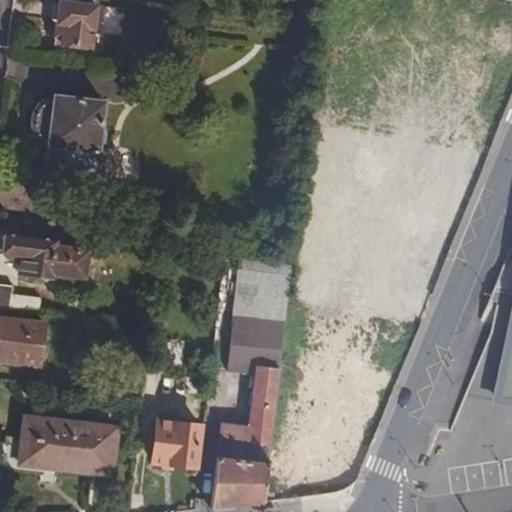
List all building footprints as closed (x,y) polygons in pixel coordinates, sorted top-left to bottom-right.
[(511,7),(473,0),(344,0),(310,118),(290,279),(288,297),(286,320),(280,373),(269,455),(264,502),(344,491),(354,480),(374,432),(423,329),(511,98),(511,7)] [(65,27),(62,47),(91,51),(97,9),(61,3),(60,7),(52,6),(50,22),(58,22),(57,27),(65,27)] [(57,27),(54,46),(62,47),(65,27),(57,27)] [(55,96),(45,172),(103,179),(107,152),(98,150),(104,103),(55,96)] [(9,232),(3,272),(37,275),(44,281),(57,273),(84,277),(88,252),(67,249),(68,240),(9,232)] [(143,236),(142,246),(163,248),(165,239),(143,236)] [(290,279),(237,272),(226,367),(255,371),(280,373),(286,320),(288,297),(290,279)] [(0,308),(8,310),(38,314),(39,300),(10,296),(12,287),(0,285),(0,308)] [(0,319),(0,363),(36,368),(42,325),(0,319)] [(511,349),(508,369),(501,402),(511,404),(511,349)] [(221,421),(210,510),(237,506),(264,502),(269,455),(280,373),(255,371),(248,432),(242,431),(239,456),(234,455),(236,431),(239,431),(239,424),(221,421)] [(17,464),(52,469),(52,473),(108,481),(116,434),(24,420),(17,464)] [(158,421),(152,464),(192,468),(198,426),(158,421)]
